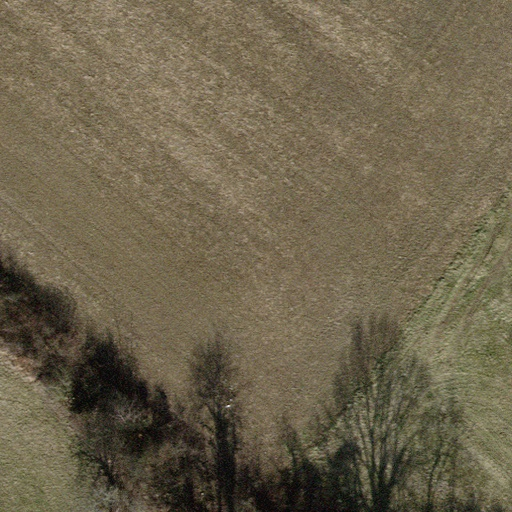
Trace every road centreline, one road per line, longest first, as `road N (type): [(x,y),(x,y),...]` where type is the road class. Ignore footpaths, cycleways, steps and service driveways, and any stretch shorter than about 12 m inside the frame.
road 1 (track): [(0,248),(282,506)]
road 2 (track): [(511,208),(282,506)]
